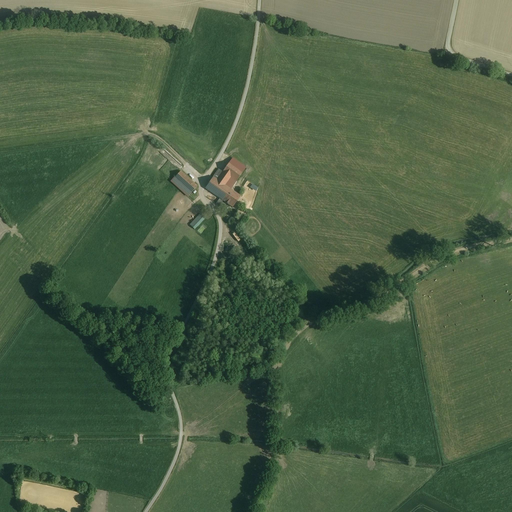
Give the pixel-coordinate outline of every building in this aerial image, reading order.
[(246,168),(232,158),(222,172),(230,178),(230,177),(236,182),(246,168)] [(222,172),(219,169),(213,177),(225,185),(230,178),(222,172)] [(197,186),(181,171),(172,181),(189,196),(197,186)] [(240,196),(226,186),(225,185),(213,177),(205,188),(233,207),(240,196)] [(201,214),(190,225),(194,229),(205,218),(201,214)]
